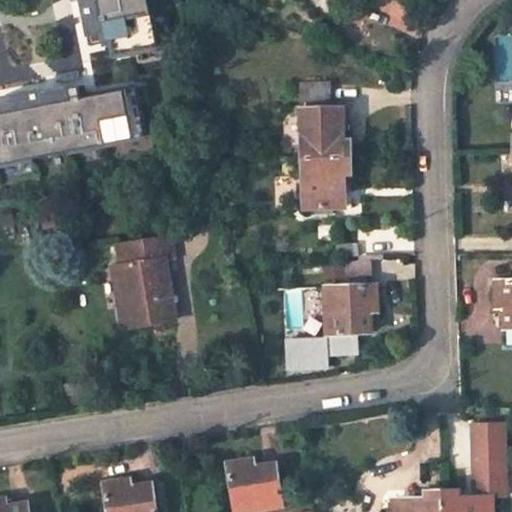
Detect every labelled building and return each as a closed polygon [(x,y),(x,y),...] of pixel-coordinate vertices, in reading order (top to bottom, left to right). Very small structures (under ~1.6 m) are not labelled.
[(95,0),(79,0),(82,16),(98,13),(95,0)] [(113,55),(156,47),(146,0),(95,0),(98,13),(82,16),(88,46),(111,41),(113,55)] [(324,80),(299,81),(301,159),(349,157),(349,141),(342,140),(341,107),(325,108),(324,80)] [(0,164),(143,137),(137,105),(148,103),(144,86),(93,95),(95,102),(81,105),(79,98),(77,87),(56,91),(60,109),(45,112),(41,90),(0,97),(0,118),(0,121),(0,120),(0,164)] [(95,102),(93,95),(79,98),(81,105),(95,102)] [(301,159),(303,207),(344,207),(344,174),(351,174),(349,157),(301,159)] [(120,329),(172,320),(163,260),(170,260),(166,238),(115,247),(119,268),(124,305),(117,306),(120,329)] [(357,242),(336,243),(338,257),(358,256),(357,242)] [(371,260),(341,262),(342,277),(371,276),(371,260)] [(119,268),(111,269),(117,306),(124,305),(119,268)] [(511,278),(493,279),(493,306),(501,306),(502,327),(511,326),(511,278)] [(375,286),(325,287),(327,339),(284,340),(285,368),(327,367),(327,354),(348,353),(348,333),(356,333),(369,332),(369,318),(376,318),(375,286)] [(348,333),(348,353),(356,353),(356,333),(348,333)] [(473,425),(473,453),(506,453),(505,424),(473,425)] [(506,453),(473,453),(475,497),(492,497),(492,492),(507,491),(506,453)] [(254,460),(228,465),(234,511),(252,511),(283,508),(275,465),(254,467),(254,460)] [(129,478),(103,483),(107,511),(155,511),(151,483),(130,487),(129,478)] [(426,501),(393,502),(393,511),(442,511),(442,491),(426,492),(426,501)] [(492,511),(492,499),(492,497),(475,497),(459,498),(459,491),(442,491),(442,511),(492,511)] [(0,511),(28,511),(27,502),(5,505),(3,498),(0,498),(0,511)]
